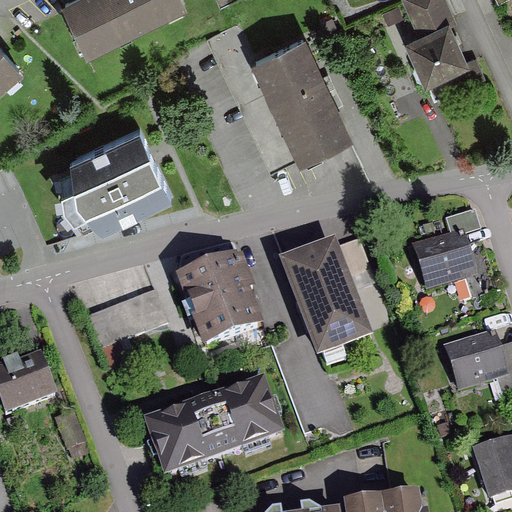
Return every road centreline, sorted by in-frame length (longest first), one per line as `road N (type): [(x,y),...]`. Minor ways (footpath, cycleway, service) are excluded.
road 1 (unclassified): [(42,278),(207,232),(486,174)]
road 2 (residential): [(42,278),(134,511)]
